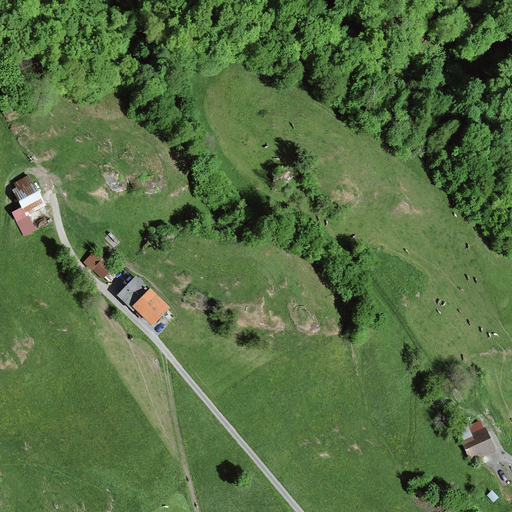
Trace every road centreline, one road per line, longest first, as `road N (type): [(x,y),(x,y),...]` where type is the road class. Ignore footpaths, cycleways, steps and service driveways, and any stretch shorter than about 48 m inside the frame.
road 1 (unclassified): [(34,167),(98,289),(192,374),(304,511)]
road 2 (track): [(197,511),(171,422),(163,348)]
